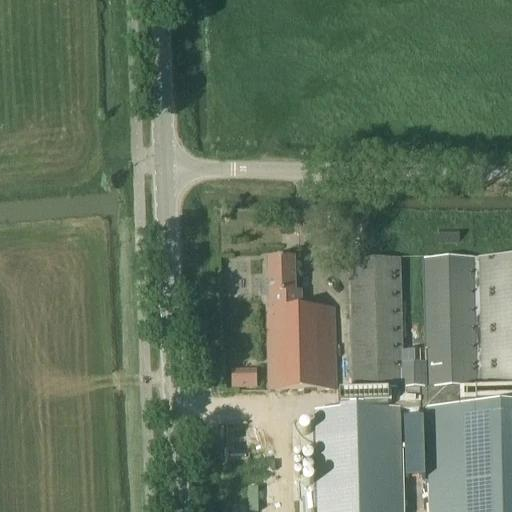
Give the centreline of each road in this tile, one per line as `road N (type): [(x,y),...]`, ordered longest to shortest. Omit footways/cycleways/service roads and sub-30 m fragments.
road 1 (unclassified): [(165,167),(511,173)]
road 2 (tertiary): [(180,511),(165,167)]
road 3 (tertiary): [(165,167),(158,0)]
